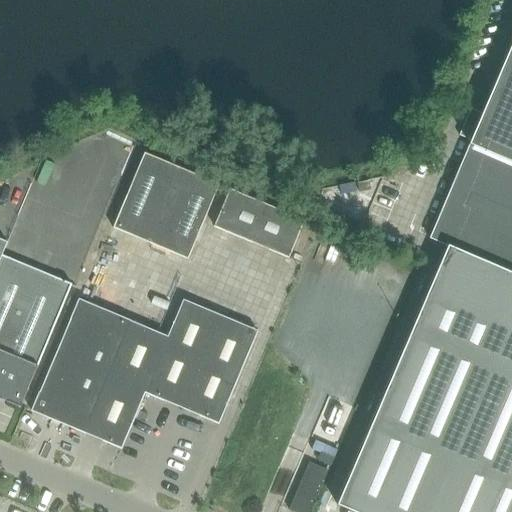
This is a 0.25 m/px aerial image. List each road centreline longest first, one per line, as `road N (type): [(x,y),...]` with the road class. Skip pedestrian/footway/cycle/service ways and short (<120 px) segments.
road 1 (unknown): [(187,511),(228,432),(272,308),(264,275),(217,251)]
road 2 (unclassified): [(130,511),(0,458)]
